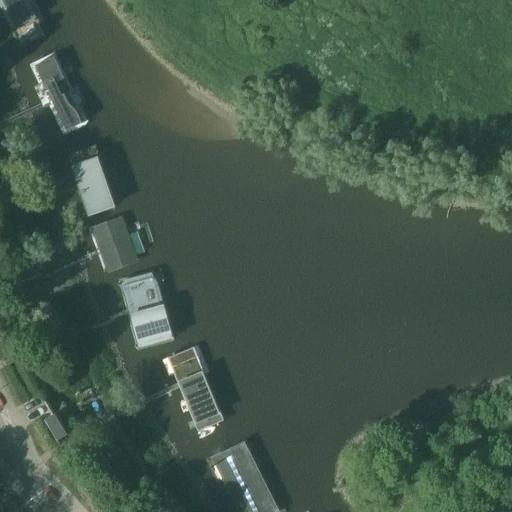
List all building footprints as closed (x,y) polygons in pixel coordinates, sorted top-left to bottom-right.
[(0,0),(0,15),(18,59),(49,46),(30,0),(0,0)] [(56,60),(28,71),(60,146),(87,135),(56,60)] [(67,156),(90,218),(115,209),(92,147),(67,156)] [(83,233),(100,281),(135,269),(118,220),(83,233)] [(152,272),(110,286),(135,358),(177,343),(152,272)] [(160,363),(195,440),(228,425),(193,348),(160,363)] [(24,401),(41,395),(27,358),(11,364),(24,401)] [(57,442),(68,435),(55,412),(43,419),(57,442)] [(284,511),(250,438),(208,458),(234,511),(284,511)]
